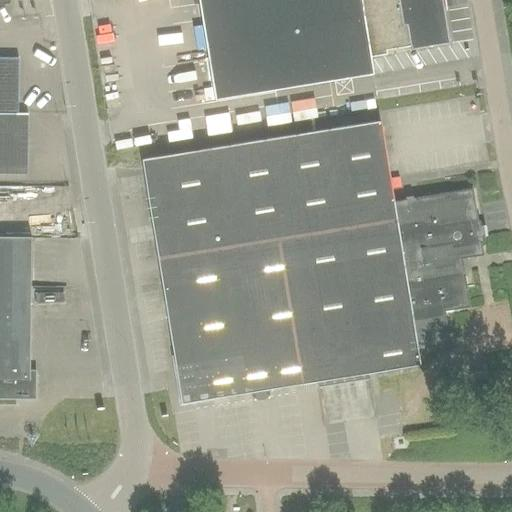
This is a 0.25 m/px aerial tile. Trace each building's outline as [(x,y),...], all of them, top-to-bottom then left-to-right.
[(198,0),(214,100),(372,74),(370,57),(386,54),(386,50),(410,46),(411,50),(449,44),(441,0),(198,0)] [(0,114),(17,115),(18,114),(18,58),(0,58),(0,114)] [(28,114),(18,114),(17,115),(0,114),(0,174),(27,174),(28,114)] [(461,259),(483,255),(472,189),(393,202),(380,121),(141,160),(181,404),(419,365),(417,349),(450,344),(444,311),(469,307),(461,259)] [(0,399),(35,400),(36,375),(29,375),(30,238),(0,237),(0,399)]
